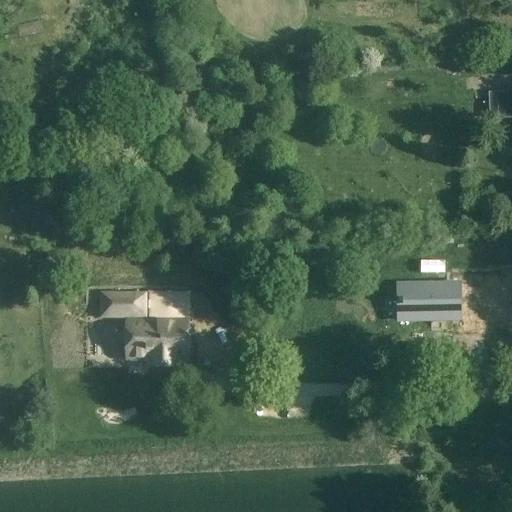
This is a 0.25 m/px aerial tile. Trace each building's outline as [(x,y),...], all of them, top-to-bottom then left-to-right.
[(193,74),(205,73),(203,54),(191,55),(193,74)] [(492,78),(511,76),(511,61),(492,62),(492,78)] [(511,90),(488,92),(490,119),(511,117),(511,90)] [(457,289),(401,290),(401,319),(457,319),(457,289)] [(97,319),(144,320),(145,293),(97,291),(97,319)] [(128,325),(128,360),(149,360),(149,369),(177,369),(177,361),(188,361),(188,325),(128,325)]
